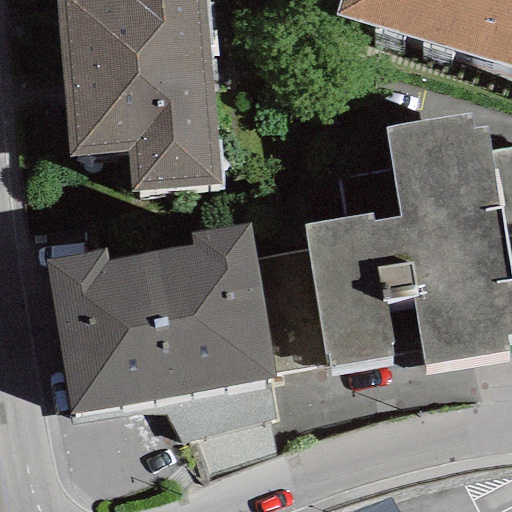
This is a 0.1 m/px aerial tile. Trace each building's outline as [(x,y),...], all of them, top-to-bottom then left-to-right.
[(220,185),(205,0),(55,0),(68,159),(126,154),(129,192),(220,185)] [(511,0),(337,0),(333,16),(511,68),(511,0)] [(400,216),(374,220),(373,213),(303,224),(327,365),(396,354),(388,301),(414,297),(425,366),(509,352),(506,336),(511,334),(511,278),(505,236),(511,234),(511,147),(491,151),(487,125),(472,127),(470,114),(386,128),(400,216)] [(75,417),(159,402),(268,382),(276,381),(248,224),(188,235),(190,247),(107,261),(106,251),(47,261),(75,417)] [(275,418),(268,382),(159,402),(181,443),(196,439),(267,421),(275,418)] [(274,456),(267,421),(196,439),(209,478),(274,456)]
